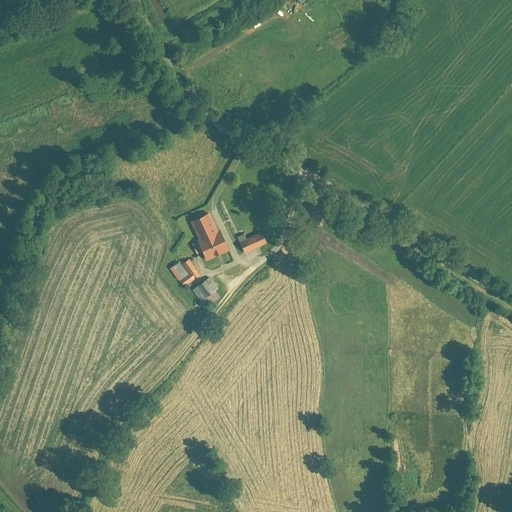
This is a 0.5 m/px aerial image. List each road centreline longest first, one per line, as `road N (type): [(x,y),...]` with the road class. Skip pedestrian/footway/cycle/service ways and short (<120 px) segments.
road 1 (residential): [(134,0),(192,101),(221,128),(301,167),(511,302)]
road 2 (track): [(88,511),(164,385),(276,245),(301,167)]
